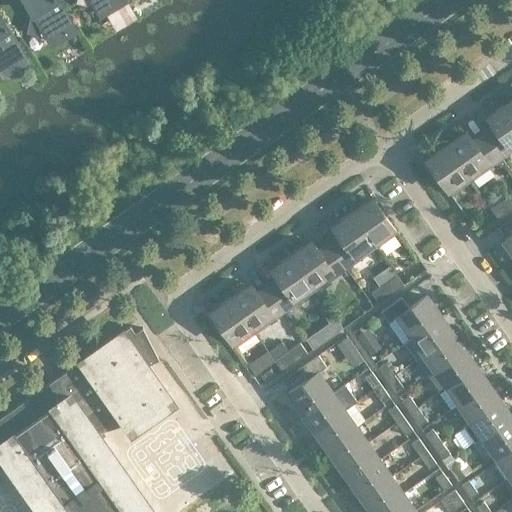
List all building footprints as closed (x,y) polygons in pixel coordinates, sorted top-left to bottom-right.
[(75,27),(58,0),(26,0),(34,13),(31,14),(26,32),(44,37),(47,35),(51,41),(75,27)] [(134,14),(125,0),(75,0),(75,2),(93,7),(96,5),(100,12),(107,8),(117,24),(134,14)] [(26,57),(0,14),(0,66),(3,71),(26,57)] [(511,150),(511,109),(506,100),(484,115),(488,122),(490,120),(493,125),(483,132),(501,158),(511,150)] [(467,127),(445,143),(471,180),(501,158),(483,132),(473,139),(469,135),(471,134),(467,127)] [(471,180),(445,143),(423,158),(427,164),(429,163),(451,194),(471,180)] [(511,192),(490,208),(498,218),(511,208),(511,192)] [(372,194),(351,209),(377,246),(397,232),(375,201),(377,200),(372,194)] [(377,246),(351,209),(329,225),(333,231),(335,230),(338,234),(328,241),(346,268),(377,246)] [(312,237),(290,252),(316,289),(346,268),(328,241),(318,249),(314,244),(316,243),(312,237)] [(316,289),(290,252),(268,267),(272,274),(274,272),(277,277),(267,284),(285,311),(316,289)] [(378,302),(404,284),(396,274),(371,292),(378,302)] [(251,279),(229,295),(255,332),(285,311),(267,284),(257,291),(253,287),(255,286),(251,279)] [(255,332),(229,295),(207,310),(211,316),(213,315),(235,346),(255,332)] [(397,315),(412,336),(440,317),(425,295),(409,307),(401,296),(380,310),(388,322),(397,315)] [(440,317),(412,336),(405,342),(416,358),(452,333),(440,317)] [(130,326),(56,378),(94,433),(121,424),(122,424),(121,422),(123,420),(131,431),(167,405),(172,402),(169,397),(147,365),(159,359),(142,327),(141,328),(135,332),(130,326)] [(323,342),(315,331),(305,338),(313,349),(323,342)] [(464,350),(452,333),(416,358),(428,375),(436,370),(464,350)] [(362,359),(348,339),(347,337),(338,344),(353,365),(362,359)] [(364,347),(370,356),(381,348),(375,340),(364,347)] [(300,342),(275,360),(282,370),(307,352),(300,342)] [(476,367),(464,350),(436,370),(447,386),(476,367)] [(288,392),(303,413),(332,393),(317,372),(326,366),(318,354),(297,369),(305,380),(288,392)] [(246,366),(254,376),(262,371),(254,360),(246,366)] [(378,367),(387,379),(394,374),(385,362),(378,367)] [(487,383),(476,367),(447,386),(459,403),(487,383)] [(364,377),(373,389),(380,384),(372,371),(364,377)] [(403,386),(394,374),(387,379),(396,392),(403,386)] [(94,433),(56,378),(0,417),(0,466),(3,465),(4,465),(4,464),(4,463),(6,462),(18,479),(20,477),(29,491),(100,441),(94,433)] [(499,400),(487,383),(459,403),(471,420),(499,400)] [(389,396),(380,384),(373,389),(382,401),(389,396)] [(343,410),(332,393),(303,413),(315,430),(343,410)] [(402,400),(410,413),(418,407),(409,395),(402,400)] [(511,417),(499,400),(471,420),(463,426),(474,442),(483,436),(511,417)] [(388,410),(396,422),(404,417),(395,405),(388,410)] [(426,420),(418,407),(410,413),(419,425),(426,420)] [(355,427),(343,410),(315,430),(327,446),(355,427)] [(413,429),(404,417),(396,422),(405,435),(413,429)] [(511,441),(511,418),(511,417),(483,436),(495,454),(511,441)] [(367,443),(355,427),(327,446),(339,463),(367,443)] [(425,434),(434,446),(441,441),(432,428),(425,434)] [(411,443),(420,456),(427,450),(419,438),(411,443)] [(153,511),(102,439),(100,441),(29,491),(27,492),(41,511),(153,511)] [(450,453),(441,441),(434,446),(443,458),(450,453)] [(379,460),(367,443),(339,463),(350,480),(379,460)] [(511,449),(498,459),(510,476),(511,474),(511,449)] [(436,463),(427,450),(420,456),(429,468),(436,463)] [(390,477),(379,460),(350,480),(362,496),(390,477)] [(449,467),(458,480),(465,475),(456,462),(449,467)] [(435,477),(444,490),(451,484),(442,472),(435,477)] [(375,511),(402,493),(390,477),(362,496),(373,511),(375,511)] [(469,480),(461,485),(470,497),(477,492),(469,480)] [(464,502),(455,489),(447,495),(456,507),(464,502)] [(412,511),(414,511),(402,493),(375,511),(412,511)] [(477,506),(480,511),(491,511),(484,501),(477,506)]
